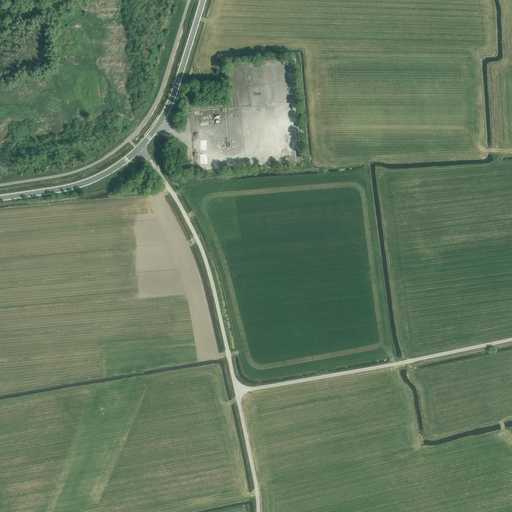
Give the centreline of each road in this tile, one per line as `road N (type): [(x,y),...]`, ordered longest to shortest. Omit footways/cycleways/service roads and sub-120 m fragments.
road 1 (unclassified): [(236,391),(511,339)]
road 2 (unclassified): [(138,148),(201,247),(236,391)]
road 3 (secondary): [(138,148),(169,105),(203,0)]
road 4 (secondary): [(0,198),(74,186),(138,148)]
road 5 (unclassified): [(236,391),(258,511)]
